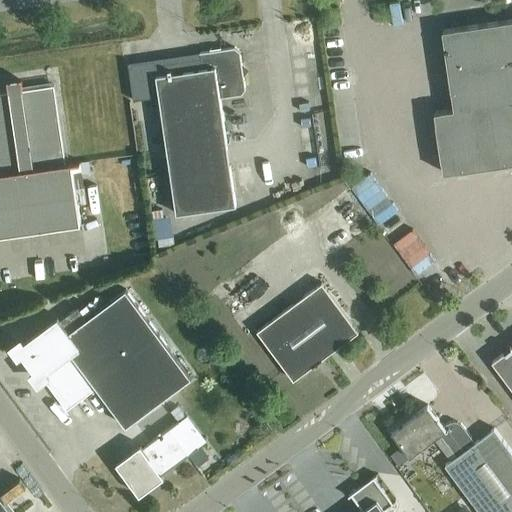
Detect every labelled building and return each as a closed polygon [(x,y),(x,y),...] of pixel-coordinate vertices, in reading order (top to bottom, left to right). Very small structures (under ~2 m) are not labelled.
[(434,113),(443,174),(511,164),(511,20),(442,31),(454,110),(434,113)] [(236,206),(220,98),(242,95),(246,90),(244,75),(247,70),(242,66),(240,52),(235,48),(220,50),(215,47),(211,52),(200,53),(192,55),(194,63),(171,66),(170,60),(167,61),(168,66),(156,68),(156,65),(131,68),(131,63),(128,64),(134,102),(136,101),(136,100),(159,97),(177,214),(236,206)] [(9,92),(0,93),(0,236),(81,224),(72,164),(66,164),(54,86),(23,90),(22,82),(15,83),(8,84),(9,92)] [(257,332),(294,381),(359,332),(322,283),(257,332)] [(46,381),(67,410),(97,388),(126,427),(192,378),(126,290),(86,320),(78,308),(60,321),(57,318),(24,343),(21,338),(8,348),(18,360),(22,357),(33,371),(29,375),(38,387),(46,381)] [(511,347),(492,362),(511,388),(511,347)] [(445,466),(479,511),(511,511),(511,452),(494,429),(475,443),(463,427),(461,424),(457,423),(454,422),(450,423),(447,425),(444,427),(428,405),(392,432),(410,457),(440,434),(457,457),(445,466)] [(143,448),(141,446),(116,464),(140,496),(164,477),(163,475),(189,455),(190,455),(170,428),(143,448)] [(190,455),(189,455),(198,467),(209,459),(200,447),(190,455)] [(363,511),(361,511),(386,511),(385,510),(396,502),(396,501),(393,503),(375,478),(377,476),(377,475),(348,497),(349,498),(352,496),(363,511)] [(0,511),(12,511),(0,495),(0,511)]
